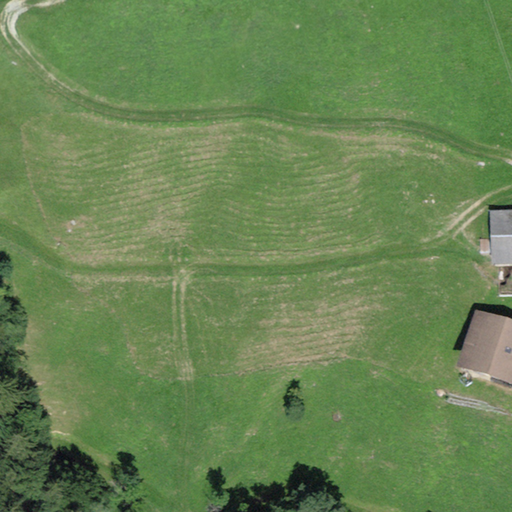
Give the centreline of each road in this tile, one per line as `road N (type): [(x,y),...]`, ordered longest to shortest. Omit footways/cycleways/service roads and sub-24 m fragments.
road 1 (track): [(60,0),(30,2),(10,15),(8,29),(17,50),(60,87),(105,111),(254,110),(426,127),(511,161)]
road 2 (track): [(0,224),(70,266),(310,267),(429,246),(511,191)]
